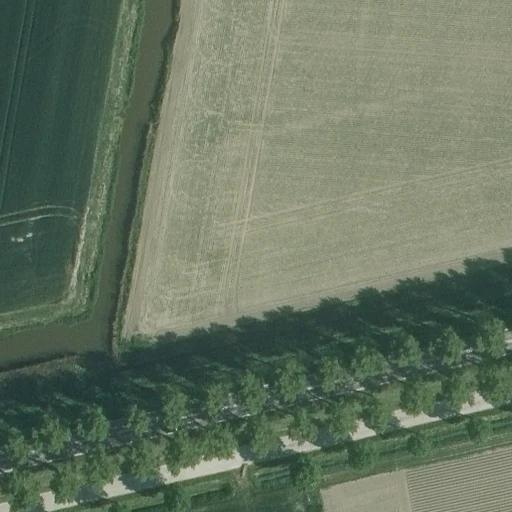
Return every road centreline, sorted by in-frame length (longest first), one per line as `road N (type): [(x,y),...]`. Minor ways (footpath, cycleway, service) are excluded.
road 1 (secondary): [(0,458),(511,339)]
road 2 (unclassified): [(2,511),(511,394)]
